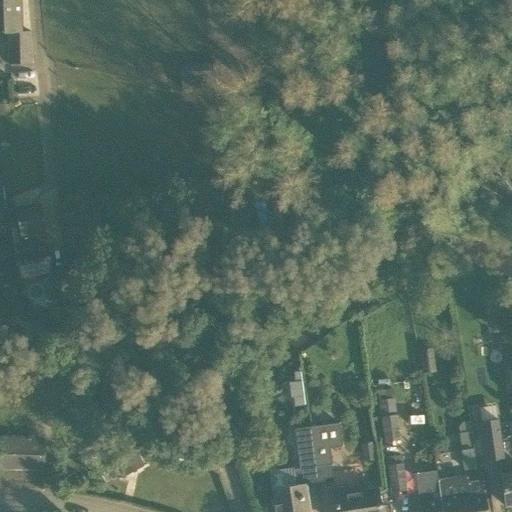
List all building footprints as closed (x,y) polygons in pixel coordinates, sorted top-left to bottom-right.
[(0,0),(0,32),(6,32),(9,65),(31,64),(30,31),(21,32),(18,0),(0,0)] [(181,88),(216,85),(214,61),(179,64),(181,88)] [(217,177),(189,183),(194,213),(222,207),(217,177)] [(52,271),(49,253),(42,204),(15,208),(19,237),(13,238),(19,282),(51,276),(54,291),(68,288),(65,269),(52,271)] [(436,372),(433,348),(418,350),(422,374),(436,372)] [(392,386),(377,388),(382,413),(397,410),(392,386)] [(380,415),(384,440),(400,438),(396,412),(380,415)] [(503,457),(497,418),(481,420),(487,460),(503,457)] [(332,464),(330,448),(340,446),(337,423),(310,427),(315,467),(332,464)] [(299,469),(315,467),(310,427),(294,429),(299,469)] [(470,431),(458,433),(461,450),(473,448),(470,431)] [(0,464),(41,465),(41,440),(0,439),(0,464)] [(363,461),(375,459),(373,443),(361,444),(363,461)] [(473,448),(461,450),(464,470),(476,468),(473,448)] [(136,454),(117,464),(124,477),(143,466),(142,464),(136,454)] [(505,506),(511,505),(511,465),(511,461),(499,462),(501,475),(500,475),(504,496),(502,496),(502,497),(504,497),(505,506)] [(403,463),(388,465),(392,492),(406,490),(403,463)] [(419,503),(419,511),(442,511),(441,500),(440,500),(438,483),(436,471),(415,474),(419,503)] [(486,511),(482,477),(438,483),(440,500),(441,500),(442,511),(486,511)] [(306,511),(309,511),(306,486),(305,485),(279,489),(281,501),(273,503),(274,511),(306,511)] [(379,511),(376,489),(360,491),(359,486),(332,490),(335,511),(379,511)]
